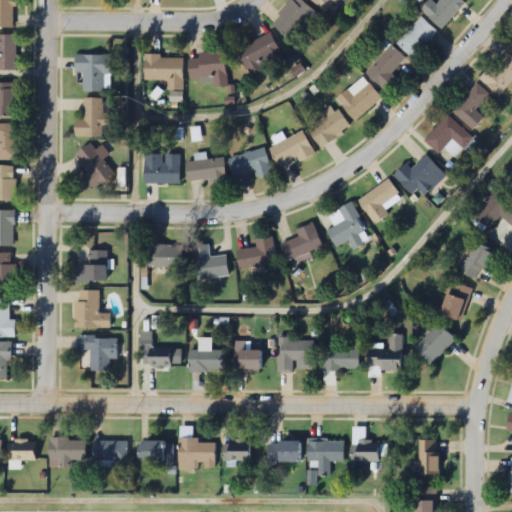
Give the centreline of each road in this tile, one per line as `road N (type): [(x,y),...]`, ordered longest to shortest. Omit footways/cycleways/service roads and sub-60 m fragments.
road 1 (residential): [(509,0),(376,155),(317,193),(244,214),(45,218)]
road 2 (residential): [(478,407),(0,409)]
road 3 (residential): [(46,0),(47,409)]
road 4 (residential): [(511,296),(484,365),(474,511)]
road 5 (residential): [(261,0),(224,19),(46,21)]
